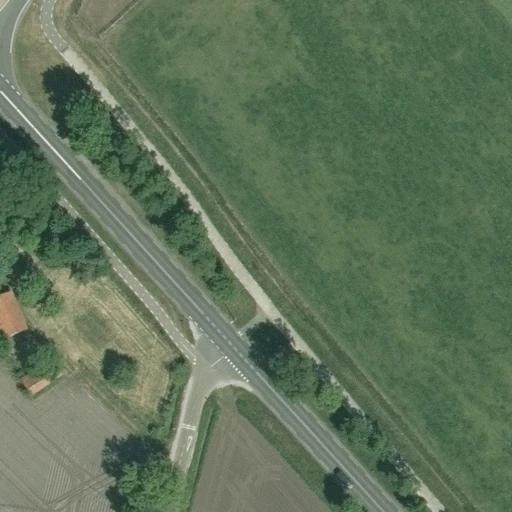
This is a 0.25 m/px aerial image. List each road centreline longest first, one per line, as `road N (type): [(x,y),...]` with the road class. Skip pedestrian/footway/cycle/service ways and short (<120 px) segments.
road 1 (primary): [(232,345),(0,91)]
road 2 (primary): [(383,511),(232,345)]
road 3 (unclassified): [(168,511),(205,369),(232,345)]
